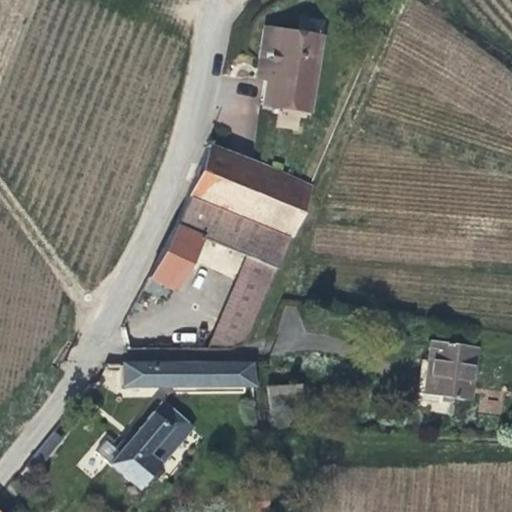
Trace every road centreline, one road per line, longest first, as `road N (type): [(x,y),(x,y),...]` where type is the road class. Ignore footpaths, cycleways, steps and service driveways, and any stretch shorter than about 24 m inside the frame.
road 1 (residential): [(203,1),(170,146),(90,315),(0,455)]
road 2 (track): [(90,315),(0,193)]
